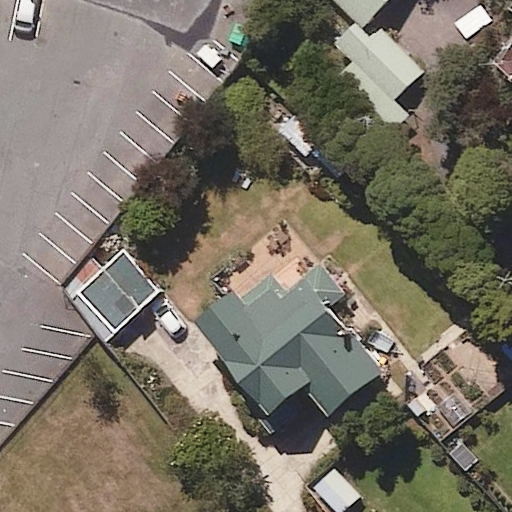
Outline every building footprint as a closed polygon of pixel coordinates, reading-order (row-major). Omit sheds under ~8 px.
[(340,47),(337,50),(351,62),(336,78),(340,82),(394,135),(411,117),(397,103),(426,74),(373,21),(395,0),(338,0),(361,25),(340,47)] [(326,141),(294,107),(275,125),(307,159),(326,141)] [(164,294),(124,249),(74,293),(113,338),(164,294)] [(352,297),(326,264),(259,319),(241,296),(198,331),(272,422),(313,389),(336,418),(390,375),(337,309),(352,297)] [(511,384),(511,377),(473,330),(422,371),(464,423),(511,384)] [(347,511),(363,498),(338,471),(317,490),(337,511),(347,511)]
